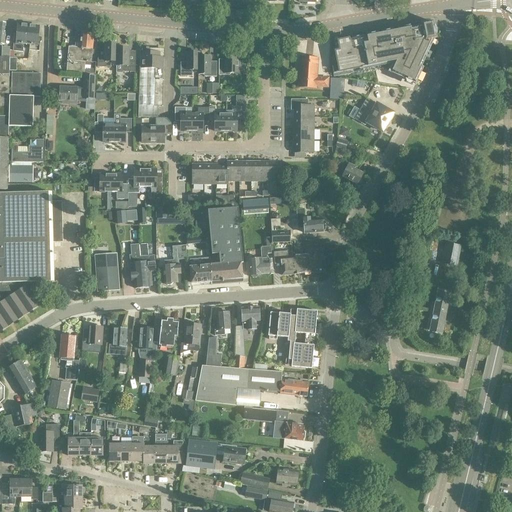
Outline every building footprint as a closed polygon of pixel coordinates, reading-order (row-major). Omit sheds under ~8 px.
[(237,8),(238,0),(227,0),(227,6),(228,6),(228,8),(233,9),(234,7),(237,8)] [(239,8),(239,10),(245,10),(245,8),(246,9),(246,0),(248,0),(249,0),(238,0),(237,8),(239,8)] [(417,80),(421,73),(423,69),(421,68),(425,58),(428,52),(431,44),(434,46),(436,41),(435,36),(436,32),(435,29),(433,26),(432,22),(338,41),(340,51),(335,52),(339,72),(333,74),(334,77),(384,67),(384,70),(415,84),(417,80)] [(23,52),(24,44),(27,44),(28,26),(18,25),(17,34),(14,34),(14,43),(13,51),(23,52)] [(29,50),(39,51),(40,46),(40,42),(42,41),(42,38),(41,37),(38,37),(39,27),(28,26),(27,44),(30,45),(29,50)] [(69,47),(66,72),(95,74),(96,69),(90,69),(91,63),(94,32),(81,31),(80,39),(79,38),(78,43),(80,43),(80,48),(69,47)] [(105,56),(98,56),(98,67),(110,68),(111,62),(116,62),(117,62),(117,48),(117,44),(105,44),(105,56)] [(129,48),(117,48),(117,62),(116,62),(116,73),(122,74),(123,72),(135,72),(136,61),(129,61),(129,48)] [(143,52),(143,61),(140,61),(138,106),(162,106),(164,60),(160,59),(160,53),(149,52),(149,48),(143,48),(143,52)] [(194,71),(198,71),(199,71),(199,57),(199,53),(188,53),(188,63),(181,63),(180,77),(192,77),(192,73),(194,71)] [(239,55),(225,55),(225,70),(219,70),(219,76),(229,76),(231,73),(239,73),(239,55)] [(0,189),(8,190),(8,160),(9,133),(9,127),(9,96),(10,74),(10,71),(10,70),(10,58),(10,57),(9,57),(2,57),(0,57),(0,189)] [(199,71),(198,71),(198,75),(202,75),(205,77),(217,77),(217,62),(210,62),(210,57),(199,57),(199,71)] [(315,86),(328,87),(328,78),(316,78),(316,74),(317,74),(317,66),(317,59),(301,58),(300,65),(299,80),(299,87),(315,88),(315,86)] [(15,127),(33,127),(34,97),(40,97),(41,73),(40,73),(40,74),(13,73),(13,72),(12,72),(11,96),(9,96),(9,127),(15,127)] [(86,101),(86,99),(93,100),(94,77),(84,76),(84,83),(86,83),(86,89),(77,89),(61,88),(61,90),(59,90),(59,93),(60,95),(60,100),(63,101),(63,103),(69,103),(76,103),(76,101),(86,101)] [(219,84),(207,84),(207,96),(218,96),(219,84)] [(340,93),(339,101),(352,102),(352,94),(340,93)] [(392,121),(394,117),(394,114),(377,104),(367,98),(360,111),(362,112),(357,120),(365,125),(367,123),(383,132),(389,121),(389,122),(392,121)] [(291,106),(291,111),(294,111),(294,117),(314,118),(314,106),(291,106)] [(215,114),(215,108),(209,107),(209,108),(208,108),(208,122),(215,122),(215,132),(226,132),(226,114),(215,114)] [(226,111),(226,114),(226,132),(237,132),(237,120),(244,120),(245,107),(232,107),(232,111),(226,111)] [(175,119),(181,120),(181,132),(192,132),(192,114),(188,114),(186,112),(186,109),(175,108),(175,119)] [(203,122),(208,122),(208,108),(198,108),(198,114),(192,114),(192,132),(203,132),(203,122)] [(294,129),(314,129),(314,118),(294,117),(294,129)] [(171,125),(171,119),(156,119),(156,127),(142,127),(142,143),(164,143),(164,125),(171,125)] [(119,125),(114,125),(114,143),(125,143),(125,133),(131,133),(131,120),(120,120),(120,124),(119,125)] [(103,143),(114,143),(114,125),(103,125),(103,143)] [(294,129),(294,141),(314,141),(314,129),(294,129)] [(18,146),(12,146),(11,163),(43,163),(44,140),(30,140),(30,146),(29,146),(29,153),(18,153),(18,146)] [(344,156),(347,143),(338,140),(336,147),(337,147),(335,153),(344,156)] [(314,141),(294,141),(294,153),(314,153),(314,141)] [(227,162),(227,165),(228,165),(228,182),(239,182),(239,162),(227,162)] [(251,162),(239,162),(239,182),(251,182),(251,162)] [(255,182),(263,182),(263,162),(251,162),(251,182),(251,188),(255,188),(255,182)] [(263,182),(275,182),(275,162),(263,162),(263,182)] [(350,181),(347,186),(354,189),(357,185),(358,183),(360,183),(362,180),(361,178),(363,173),(353,169),(354,167),(349,164),(345,162),(342,168),(346,169),(342,177),(350,181)] [(204,185),(204,165),(192,165),(192,185),(204,185)] [(204,185),(216,185),(216,165),(204,165),(204,185)] [(216,165),(216,185),(228,185),(228,182),(228,165),(227,165),(216,165)] [(10,166),(10,182),(33,182),(33,166),(10,166)] [(145,170),(134,170),(134,182),(128,182),(128,188),(128,194),(139,194),(139,190),(141,188),(145,188),(145,170)] [(156,170),(145,170),(145,188),(151,188),(151,194),(162,194),(162,183),(156,183),(156,170)] [(100,192),(111,192),(111,175),(100,175),(100,192)] [(128,194),(128,188),(122,188),(122,175),(111,175),(111,192),(117,192),(117,200),(128,200),(128,194)] [(0,332),(38,306),(33,299),(39,296),(39,283),(53,282),(52,243),(63,243),(62,201),(51,202),(51,192),(0,193),(0,332)] [(431,226),(439,197),(426,193),(418,223),(431,226)] [(267,200),(243,201),(243,211),(268,209),(267,200)] [(157,208),(157,219),(185,219),(186,209),(157,208)] [(213,259),(210,260),(212,282),(242,279),(241,264),(243,263),(238,208),(208,210),(213,259)] [(138,209),(139,224),(146,224),(146,209),(138,209)] [(322,225),(322,224),(322,219),(311,220),(310,218),(305,218),(304,210),(297,211),(298,219),(299,229),(306,228),(306,234),(323,233),(323,232),(326,230),(325,226),(322,225)] [(127,223),(126,222),(126,211),(116,212),(117,224),(127,223)] [(279,219),(278,213),(271,213),(272,243),(291,242),(290,231),(285,231),(285,219),(279,219)] [(195,244),(195,236),(186,237),(187,245),(195,244)] [(459,244),(447,241),(443,261),(455,263),(459,244)] [(142,288),(140,259),(140,257),(139,245),(131,246),(133,271),(130,271),(131,282),(134,282),(135,289),(142,288)] [(163,267),(164,284),(168,286),(171,285),(173,283),(178,283),(177,274),(180,274),(180,265),(179,265),(179,260),(186,259),(186,245),(172,246),(173,254),(172,254),(172,257),(173,257),(173,260),(170,261),(170,266),(163,267)] [(262,259),(249,260),(250,276),(253,279),(257,278),(259,275),(262,275),(270,274),(268,258),(268,254),(272,254),(271,247),(267,247),(261,248),(262,259)] [(324,248),(312,249),(314,273),(326,272),(324,248)] [(307,255),(292,256),(294,275),(305,274),(307,275),(308,275),(310,273),(314,273),(312,249),(306,250),(307,255)] [(282,276),(294,275),(292,256),(288,257),(287,251),(274,252),(275,265),(281,264),(282,276)] [(97,256),(99,291),(119,290),(117,255),(97,256)] [(149,272),(156,271),(154,256),(140,257),(140,259),(142,288),(150,287),(149,272)] [(210,260),(210,258),(201,259),(202,264),(198,265),(197,261),(190,262),(190,268),(192,283),(199,283),(205,283),(207,283),(209,283),(210,282),(212,282),(210,260)] [(430,331),(441,334),(450,290),(439,287),(430,331)] [(243,309),(242,309),(243,330),(247,330),(247,331),(256,330),(256,321),(259,321),(259,308),(257,308),(253,308),(253,309),(252,309),(252,308),(248,308),(248,309),(247,309),(247,308),(243,308),(243,309)] [(314,346),(316,346),(317,334),(314,334),(317,311),(296,309),(296,310),(290,310),(290,315),(279,314),(280,310),(272,310),(271,313),(270,313),(268,336),(269,336),(269,340),(277,340),(277,337),(287,338),(287,341),(290,342),(288,359),(285,359),(285,366),(291,366),(291,367),(311,369),(314,346)] [(218,335),(230,335),(230,329),(231,329),(229,313),(216,314),(217,330),(218,330),(218,335)] [(161,319),(159,348),(173,349),(174,337),(177,337),(179,321),(161,319)] [(190,351),(199,352),(201,326),(187,324),(185,344),(181,344),(180,353),(183,353),(190,351)] [(88,345),(88,351),(100,352),(102,328),(89,327),(88,345)] [(154,329),(140,328),(138,349),(152,350),(154,329)] [(120,347),(126,348),(127,330),(114,329),(113,353),(120,353),(120,347)] [(76,337),(61,336),(60,358),(66,358),(66,361),(74,362),(74,361),(76,337)] [(217,338),(209,338),(207,352),(217,352),(217,338)] [(217,352),(207,352),(206,367),(213,367),(219,368),(222,368),(222,355),(217,355),(217,352)] [(111,353),(103,353),(104,361),(111,361),(111,353)] [(176,376),(179,358),(168,356),(164,374),(176,376)] [(120,358),(118,378),(126,379),(126,373),(127,373),(129,357),(123,357),(120,358)] [(234,357),(233,369),(244,370),(245,358),(234,357)] [(21,361),(7,369),(23,396),(36,388),(21,361)] [(79,361),(74,361),(74,362),(66,361),(65,368),(67,368),(66,380),(77,381),(78,370),(79,361)] [(139,361),(138,378),(151,379),(152,362),(139,361)] [(248,370),(244,370),(233,369),(222,368),(219,368),(213,367),(206,367),(202,366),(195,401),(236,407),(236,406),(237,389),(280,392),(282,380),(282,372),(248,370)] [(198,379),(200,369),(194,368),(192,378),(198,379)] [(302,382),(282,380),(280,392),(286,392),(286,394),(306,397),(308,384),(301,383),(302,382)] [(48,407),(65,410),(70,385),(52,382),(48,407)] [(81,401),(97,404),(99,391),(83,388),(81,401)] [(183,398),(193,399),(194,390),(184,389),(183,398)] [(6,436),(17,434),(16,427),(32,424),(31,418),(36,416),(37,412),(35,403),(12,408),(13,416),(2,418),(6,436)] [(275,420),(276,412),(246,409),(245,419),(256,420),(256,419),(261,419),(261,418),(275,420)] [(158,420),(145,418),(144,426),(145,427),(150,427),(157,429),(158,420)] [(303,430),(303,425),(286,423),(286,424),(281,423),(280,431),(285,432),(284,439),(302,441),(302,440),(304,439),(305,432),(303,430)] [(53,452),(53,438),(59,438),(59,425),(46,425),(46,432),(39,432),(39,452),(53,452)] [(80,456),(80,438),(80,434),(79,434),(79,435),(73,435),(73,438),(68,438),(68,456),(80,456)] [(80,456),(91,456),(91,438),(91,434),(80,434),(80,438),(80,456)] [(103,438),(91,438),(91,456),(103,456),(103,438)] [(216,444),(189,441),(186,466),(213,469),(215,455),(216,444)] [(166,442),(155,442),(155,445),(155,447),(155,464),(166,464),(166,447),(166,442)] [(178,464),(178,453),(182,453),(182,442),(173,442),(173,447),(166,447),(166,464),(178,464)] [(109,462),(121,462),(121,444),(109,445),(109,462)] [(132,444),(121,444),(121,462),(132,462),(132,444)] [(143,464),(144,464),(144,444),(132,444),(132,462),(143,462),(143,464)] [(148,447),(144,447),(144,444),(144,464),(155,464),(155,447),(155,445),(148,445),(148,447)] [(226,445),(216,444),(215,455),(224,456),(223,462),(244,464),(246,449),(233,448),(233,446),(226,445)] [(290,488),(290,485),(296,486),(298,471),(278,469),(276,484),(282,485),(282,487),(290,488)] [(267,489),(269,482),(257,479),(258,477),(243,473),(241,483),(267,489)] [(223,481),(224,491),(239,489),(238,478),(223,481)] [(4,488),(2,488),(2,505),(15,505),(15,498),(21,498),(20,480),(10,480),(10,488),(4,488)] [(32,480),(20,480),(21,498),(32,498),(32,500),(38,500),(38,488),(32,488),(32,480)] [(65,486),(65,498),(82,498),(82,486),(73,486),(73,481),(65,481),(65,486)] [(268,491),(246,487),(245,498),(266,502),(268,491)] [(62,508),(62,509),(82,509),(82,498),(65,498),(65,508),(62,508)] [(272,499),(269,511),(291,511),(293,503),(272,499)]
